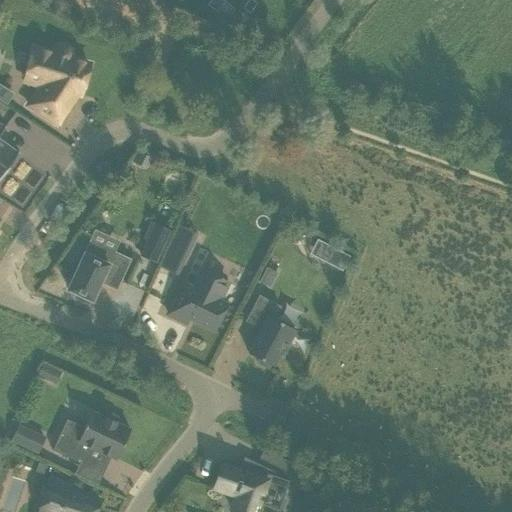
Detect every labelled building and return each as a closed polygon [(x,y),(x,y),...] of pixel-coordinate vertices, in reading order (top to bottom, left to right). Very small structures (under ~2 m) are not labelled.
[(222,0),(210,0),(207,4),(226,19),(234,9),(222,0)] [(34,48),(29,66),(25,80),(24,81),(26,82),(40,86),(27,105),(56,124),(70,104),(71,103),(71,102),(76,94),(80,95),(89,64),(71,59),(71,57),(70,52),(69,50),(65,47),(63,46),(58,47),(56,48),(53,52),(53,54),(34,48)] [(14,94),(0,84),(0,100),(6,105),(14,94)] [(0,178),(19,152),(18,151),(17,153),(0,140),(0,134),(6,127),(4,126),(3,127),(0,125),(0,178)] [(143,166),(146,165),(149,158),(138,152),(133,161),(143,166)] [(154,223),(146,240),(139,255),(156,263),(171,231),(154,223)] [(179,225),(159,267),(177,275),(197,234),(179,225)] [(350,256),(315,238),(308,253),(342,271),(350,256)] [(104,274),(120,281),(130,259),(90,241),(67,290),(76,294),(74,297),(88,303),(89,300),(92,301),(104,274)] [(276,273),(267,267),(259,281),(269,287),(276,273)] [(186,323),(188,317),(214,329),(226,304),(219,301),(227,283),(200,270),(192,288),(183,283),(168,314),(186,323)] [(282,355),(295,330),(274,319),(280,307),(259,295),(246,321),(261,329),(248,353),(259,359),(257,363),(268,368),(270,365),(273,366),(280,354),(282,355)] [(67,419),(52,450),(81,464),(89,446),(116,459),(130,430),(117,424),(118,420),(117,416),(110,413),(106,414),(104,418),(92,412),(84,428),(67,419)] [(46,437),(18,424),(10,441),(38,454),(46,437)] [(259,458),(277,467),(282,458),(264,449),(263,450),(259,458)] [(46,465),(38,463),(35,471),(43,474),(46,465)] [(248,474),(219,464),(211,487),(233,495),(228,510),(234,511),(253,511),(256,503),(276,509),(286,480),(265,473),(266,470),(253,464),(248,474)] [(95,511),(100,500),(69,489),(70,486),(52,480),(51,483),(47,482),(37,511),(95,511)]
